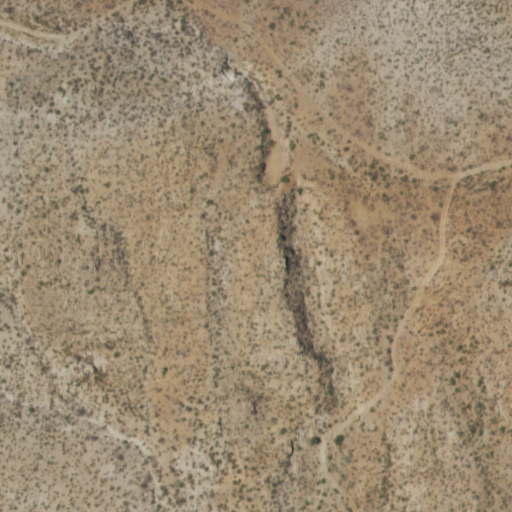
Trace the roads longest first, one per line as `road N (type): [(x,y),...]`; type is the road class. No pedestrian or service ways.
road 1 (track): [(353,511),(331,443),(389,385),(394,340),(441,256),(444,206),(457,173)]
road 2 (track): [(457,173),(409,168),(335,130),(241,24),(194,0)]
road 3 (track): [(131,0),(70,37),(0,21)]
